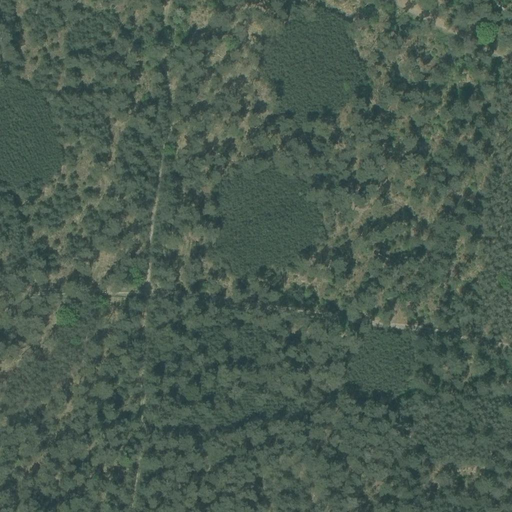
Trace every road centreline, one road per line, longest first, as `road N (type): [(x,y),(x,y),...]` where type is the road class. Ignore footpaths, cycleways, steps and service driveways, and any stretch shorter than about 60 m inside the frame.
road 1 (track): [(145,291),(511,347)]
road 2 (track): [(170,0),(145,291)]
road 3 (track): [(125,511),(145,291)]
road 4 (track): [(145,291),(0,296)]
road 5 (track): [(511,59),(389,0)]
